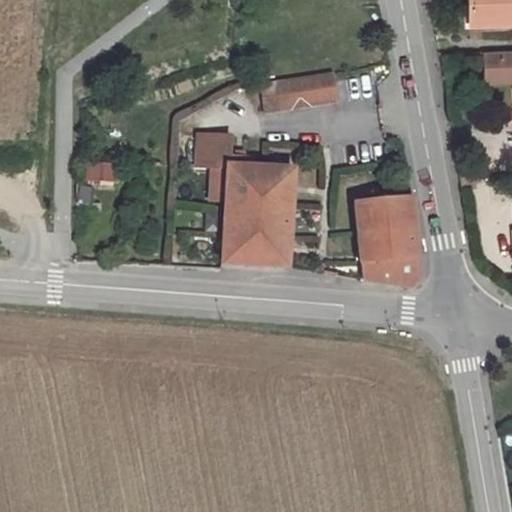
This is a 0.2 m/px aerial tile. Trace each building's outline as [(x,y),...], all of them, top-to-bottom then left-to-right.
[(511,0),(471,0),(471,19),(499,19),(500,28),(511,27),(511,0)] [(472,29),(500,28),(499,19),(471,19),(472,29)] [(511,50),(492,51),(492,81),(511,80),(511,50)] [(332,77),(258,91),(264,120),(337,105),(332,77)] [(225,165),(223,262),(280,262),(284,168),(247,166),(247,154),(227,150),(227,132),(196,131),(196,164),(225,165)] [(86,186),(116,185),(115,164),(85,166),(86,186)] [(419,284),(418,272),(409,199),(356,205),(365,281),(419,284)]
